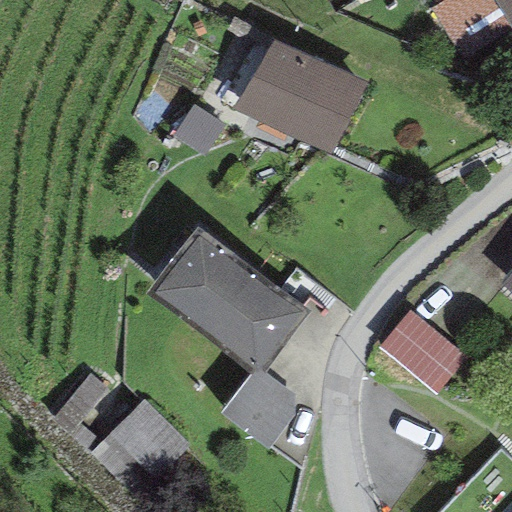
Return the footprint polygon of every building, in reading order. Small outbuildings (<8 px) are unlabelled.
[(463,61),(511,30),(511,28),(493,0),(443,0),(429,9),(463,61)] [(511,0),(493,0),(511,28),(511,0)] [(363,84),(273,39),(233,107),(329,155),(363,84)] [(307,312),(197,227),(146,293),(249,372),(257,378),(264,368),(307,312)] [(511,268),(498,285),(511,297),(511,268)] [(465,358),(409,312),(378,348),(434,395),(465,358)] [(291,391),(264,368),(257,378),(249,372),(218,413),(266,448),(294,415),(291,391)] [(106,391),(88,375),(49,418),(89,453),(99,442),(77,423),(106,391)] [(188,445),(142,400),(99,442),(89,453),(135,498),(188,445)]
